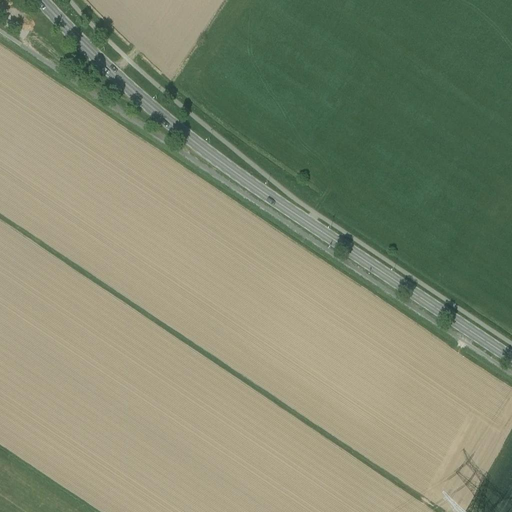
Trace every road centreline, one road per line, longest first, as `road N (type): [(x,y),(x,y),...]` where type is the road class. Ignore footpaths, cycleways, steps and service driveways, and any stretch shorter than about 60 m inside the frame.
road 1 (primary): [(511,443),(422,384),(340,314),(133,92)]
road 2 (track): [(155,154),(304,329),(454,459),(500,511)]
road 3 (primary): [(511,355),(268,195),(133,92)]
road 4 (primary): [(300,303),(389,397),(485,468)]
road 5 (primary): [(133,92),(40,0)]
